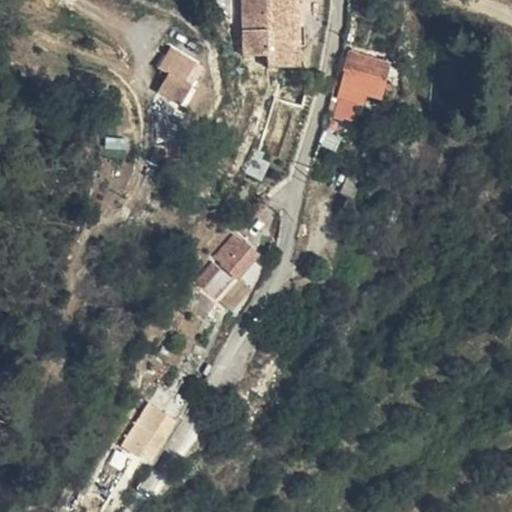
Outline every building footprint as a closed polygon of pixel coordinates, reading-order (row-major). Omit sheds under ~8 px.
[(250,0),(257,62),(280,60),(282,72),(313,69),(309,34),(301,35),(297,0),(250,0)] [(309,34),(306,0),(297,0),(301,35),(309,34)] [(156,69),(149,78),(170,94),(183,76),(177,72),(189,55),(164,37),(150,56),(160,63),(156,69)] [(177,72),(183,76),(195,59),(189,55),(177,72)] [(362,55),(349,99),(375,107),(378,96),(391,99),(400,67),(362,55)] [(160,63),(150,56),(146,61),(156,69),(160,63)] [(105,136),(104,153),(128,154),(129,137),(105,136)] [(224,309),(234,314),(263,261),(247,252),(240,248),(211,301),(219,306),(224,309)] [(219,323),(226,328),(234,314),(224,309),(219,306),(211,320),(219,323)] [(133,447),(150,456),(153,452),(180,411),(189,396),(187,394),(175,412),(161,403),(133,447)] [(188,420),(187,419),(198,401),(189,396),(180,411),(153,452),(163,458),(188,420)]
